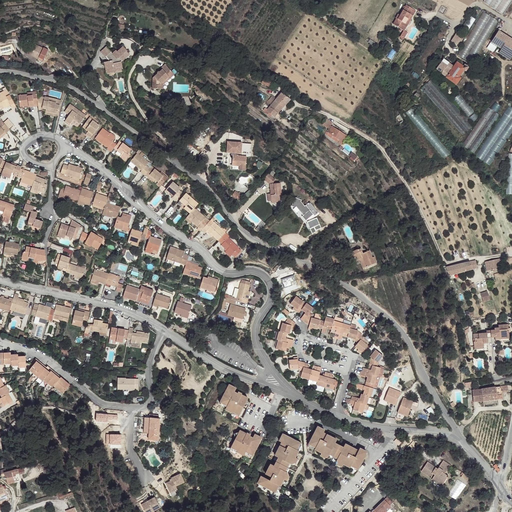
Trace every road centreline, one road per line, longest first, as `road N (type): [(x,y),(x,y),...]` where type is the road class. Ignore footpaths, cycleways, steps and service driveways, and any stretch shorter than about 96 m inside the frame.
road 1 (unclassified): [(0,70),(60,82),(94,100),(212,190),(244,231),(377,304),(407,336),(470,452)]
road 2 (residential): [(144,207),(221,271),(263,273),(272,300),(259,316),(256,344),(297,397)]
road 3 (residential): [(169,332),(151,371),(150,404),(137,408),(115,406),(35,351),(0,339)]
road 4 (residential): [(0,279),(119,306),(169,332)]
road 5 (residential): [(169,332),(297,397)]
road 6 (residential): [(337,415),(442,433),(470,452)]
